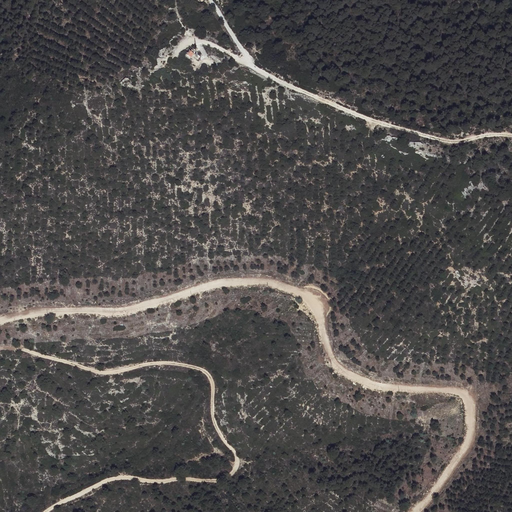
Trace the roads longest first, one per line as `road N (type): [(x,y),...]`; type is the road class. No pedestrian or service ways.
road 1 (track): [(412,511),(470,440),(474,407),(464,394),(384,386),(339,368),(320,307),(305,292),(232,278),(131,307),(0,319)]
road 2 (track): [(50,511),(119,477),(223,480),(237,468),(236,453),(214,423),(206,369),(163,363),(108,372),(0,349)]
